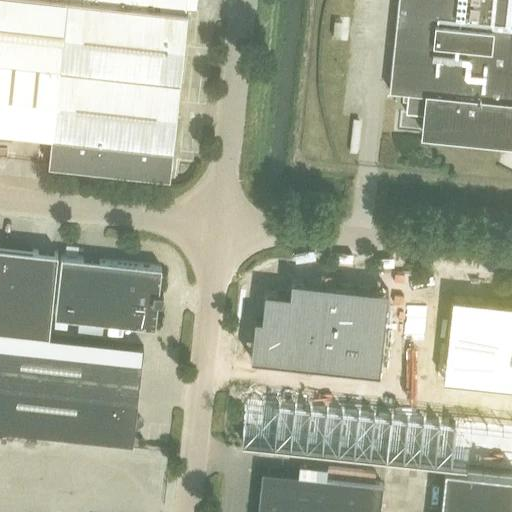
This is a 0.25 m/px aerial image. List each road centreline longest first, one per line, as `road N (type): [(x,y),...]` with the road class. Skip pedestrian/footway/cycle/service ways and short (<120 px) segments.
road 1 (unclassified): [(217,224),(511,257)]
road 2 (unclassified): [(186,511),(217,224)]
road 3 (unclassified): [(217,224),(241,0)]
road 4 (unclassified): [(0,203),(217,224)]
